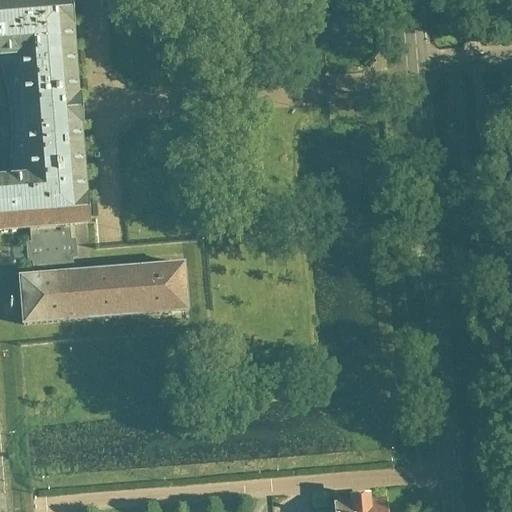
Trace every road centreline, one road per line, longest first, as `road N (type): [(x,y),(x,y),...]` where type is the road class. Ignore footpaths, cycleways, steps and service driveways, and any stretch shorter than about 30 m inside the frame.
road 1 (tertiary): [(451,471),(412,0)]
road 2 (unclassified): [(451,471),(55,511)]
